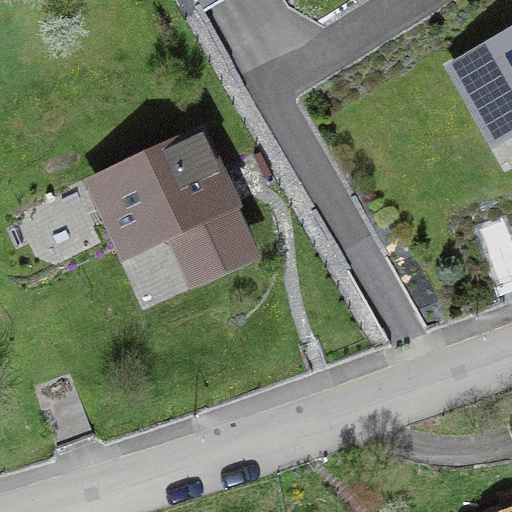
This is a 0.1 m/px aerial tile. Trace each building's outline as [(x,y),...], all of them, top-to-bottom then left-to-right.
[(478,106),(473,108),(493,143),(511,132),(511,34),(456,66),(478,106)] [(196,138),(95,183),(126,254),(170,234),(190,279),(247,254),(196,138)] [(511,237),(503,215),(473,228),(498,289),(511,283),(511,237)] [(35,385),(58,449),(92,437),(69,373),(35,385)] [(511,511),(511,488),(505,491),(511,509),(511,511),(486,511),(486,510),(482,511),(511,511)]
